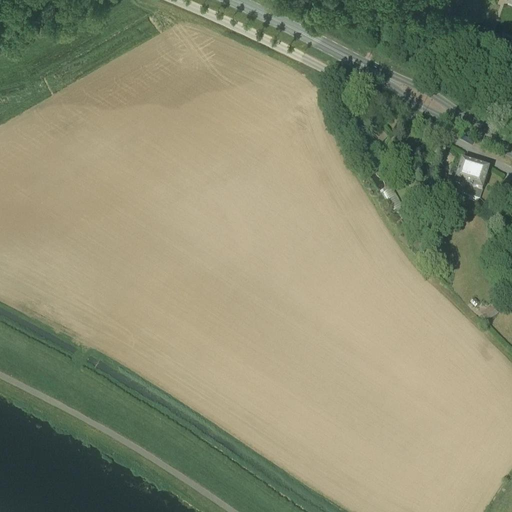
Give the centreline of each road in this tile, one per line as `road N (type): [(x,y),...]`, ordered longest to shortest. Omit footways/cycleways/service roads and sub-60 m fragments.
road 1 (unclassified): [(511,173),(354,85),(173,0)]
road 2 (primary): [(511,150),(233,0)]
road 3 (track): [(0,375),(138,449),(231,511)]
